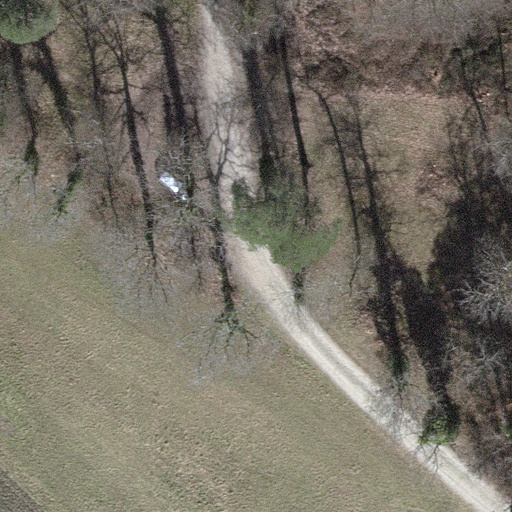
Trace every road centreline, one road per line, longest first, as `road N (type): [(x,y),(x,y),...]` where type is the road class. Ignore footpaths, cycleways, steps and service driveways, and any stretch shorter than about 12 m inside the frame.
road 1 (track): [(509,511),(378,408),(289,315),(219,180),(214,0)]
road 2 (unknown): [(289,315),(136,118)]
